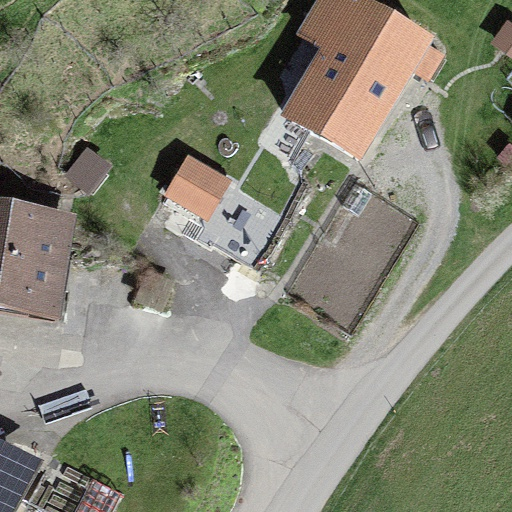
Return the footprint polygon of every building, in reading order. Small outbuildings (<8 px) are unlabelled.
[(341,0),(340,0),(312,47),(337,63),(292,137),(377,188),(451,65),(341,0)] [(167,200),(217,220),(236,173),(186,153),(167,200)] [(275,231),(283,191),(250,184),(241,224),(275,231)] [(89,229),(0,216),(0,319),(74,331),(89,229)] [(0,511),(24,511),(44,472),(0,451),(0,511)]
